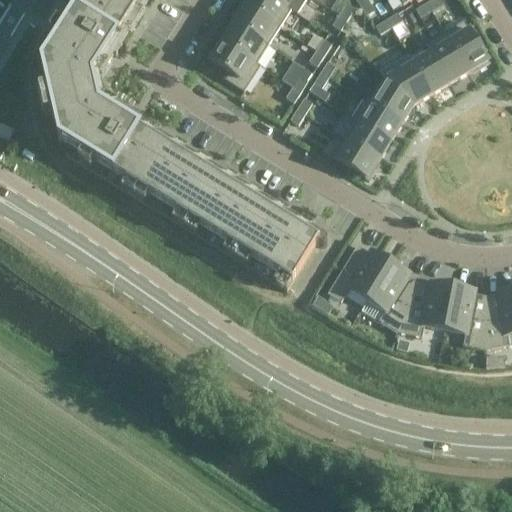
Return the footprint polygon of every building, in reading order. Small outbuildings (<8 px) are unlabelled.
[(71,0),(47,38),(39,50),(47,56),(41,66),(58,143),(69,149),(64,158),(158,216),(159,215),(158,215),(159,213),(163,207),(206,234),(290,285),(288,289),(285,293),(284,294),(286,295),(287,293),(289,289),(304,265),(315,247),(320,239),(318,238),(318,239),(316,243),(164,149),(166,145),(166,146),(167,145),(163,142),(135,125),(137,122),(135,125),(128,120),(130,117),(129,117),(127,120),(102,105),(97,81),(113,57),(116,58),(113,56),(118,49),(120,51),(121,50),(118,48),(132,27),(134,24),(133,23),(129,21),(142,0),(71,0)] [(271,0),(250,0),(245,8),(279,30),(290,12),(271,0)] [(271,0),(290,12),(291,12),(287,9),(292,0),(271,0)] [(437,0),(435,0),(426,6),(431,14),(442,7),(437,0)] [(367,3),(358,8),(365,19),(373,14),(367,3)] [(346,6),(339,17),(347,23),(354,11),(346,6)] [(431,14),(426,6),(415,12),(419,20),(431,14)] [(245,8),(233,27),(267,48),(279,30),(245,8)] [(397,16),(386,23),(391,31),(402,24),(397,16)] [(347,23),(339,17),(332,28),(340,34),(347,23)] [(391,31),(386,23),(375,30),(380,37),(391,31)] [(233,27),(221,45),(259,69),(260,69),(256,66),(267,48),(233,27)] [(466,29),(447,41),(467,76),(475,71),(477,73),(488,66),(466,29)] [(448,45),(431,56),(449,87),(467,76),(447,41),(446,41),(448,45)] [(322,43),(315,54),(323,59),(331,48),(322,43)] [(259,69),(221,45),(209,64),(227,75),(222,82),(243,95),(259,69)] [(323,59),(315,54),(308,65),(316,70),(323,59)] [(431,56),(412,67),(430,98),(449,87),(431,56)] [(327,65),(320,76),(328,81),(335,70),(327,65)] [(412,67),(386,82),(412,108),(430,98),(412,67)] [(328,81),(320,76),(313,87),(321,92),(328,81)] [(299,79),(292,90),(300,95),(307,84),(299,79)] [(363,102),(362,103),(401,127),(412,108),(386,82),(371,107),(363,102)] [(300,95),(292,90),(285,101),(293,106),(300,95)] [(303,101),(296,112),(304,117),(311,106),(303,101)] [(362,103),(351,121),(390,145),(401,127),(362,103)] [(304,117),(296,112),(289,123),(297,128),(304,117)] [(354,125),(344,142),(378,163),(390,145),(351,121),(350,122),(354,125)] [(0,138),(8,142),(13,131),(0,125),(0,138)] [(378,163),(344,142),(332,161),(368,184),(375,172),(373,171),(378,163)] [(348,292),(366,303),(375,289),(391,263),(380,257),(379,259),(370,254),(368,257),(356,249),(332,289),(327,297),(340,306),(348,292)] [(378,324),(398,336),(416,289),(417,287),(407,280),(409,277),(400,272),(401,270),(391,263),(375,289),(366,303),(384,314),(378,324)] [(423,329),(444,333),(452,289),(453,287),(440,285),(440,287),(430,285),(429,289),(417,287),(416,289),(398,336),(421,341),(423,329)] [(462,349),(485,353),(486,300),(473,297),(474,294),(464,292),(465,290),(462,289),(453,287),(452,289),(444,333),(464,337),(462,349)] [(486,300),(485,353),(508,349),(506,337),(511,336),(511,289),(507,290),(507,292),(497,294),(498,298),(486,300)] [(408,346),(398,343),(396,352),(406,355),(408,346)] [(485,360),(485,372),(504,371),(503,359),(485,360)]
